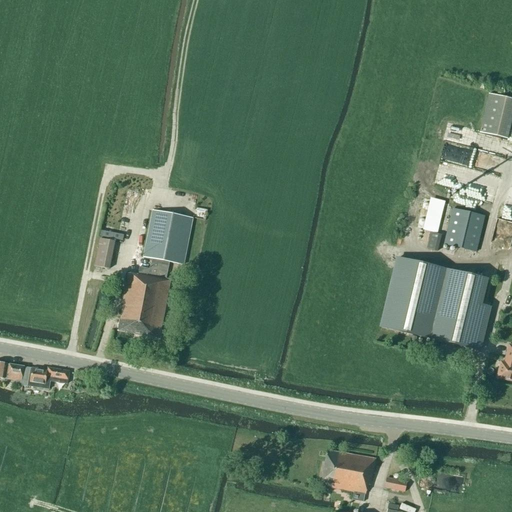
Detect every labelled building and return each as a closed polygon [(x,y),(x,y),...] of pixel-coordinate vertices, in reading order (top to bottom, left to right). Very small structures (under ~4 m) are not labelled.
[(511,115),(511,99),(488,94),(479,133),(506,140),(511,115)] [(443,159),(478,165),(481,149),(446,143),(443,159)] [(432,198),(425,229),(440,233),(447,201),(432,198)] [(444,245),(476,252),(484,218),(452,209),(444,245)] [(152,259),(150,269),(139,267),(137,275),(128,273),(123,300),(124,300),(117,331),(158,339),(170,280),(166,279),(169,262),(183,265),(193,219),(153,211),(144,257),(152,259)] [(427,248),(438,250),(442,234),(430,232),(427,248)] [(114,242),(99,239),(94,266),(109,269),(114,242)] [(432,260),(399,252),(381,327),(394,331),(394,332),(412,337),(412,335),(478,351),(488,307),(477,304),(483,279),(431,267),(432,260)] [(511,345),(508,344),(504,363),(500,362),(497,378),(511,381),(511,345)] [(27,381),(28,374),(22,373),(23,367),(0,363),(0,378),(6,379),(16,381),(15,385),(26,387),(27,381)] [(30,382),(29,386),(43,389),(47,370),(32,368),(30,382)] [(43,389),(44,389),(47,389),(49,381),(67,384),(69,372),(47,368),(47,370),(43,389)] [(369,485),(375,459),(327,451),(320,485),(331,487),(331,488),(353,492),(352,500),(363,502),(364,494),(365,494),(367,485),(369,485)] [(384,488),(404,492),(406,482),(386,478),(384,488)]
